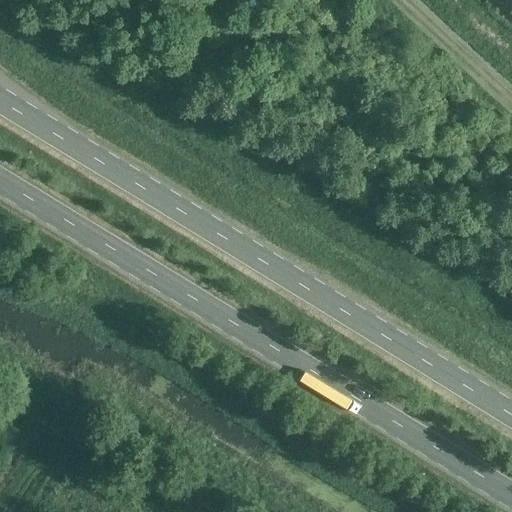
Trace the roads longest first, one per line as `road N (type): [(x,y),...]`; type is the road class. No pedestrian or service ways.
road 1 (primary): [(0,179),(511,497)]
road 2 (primary): [(511,420),(0,110)]
